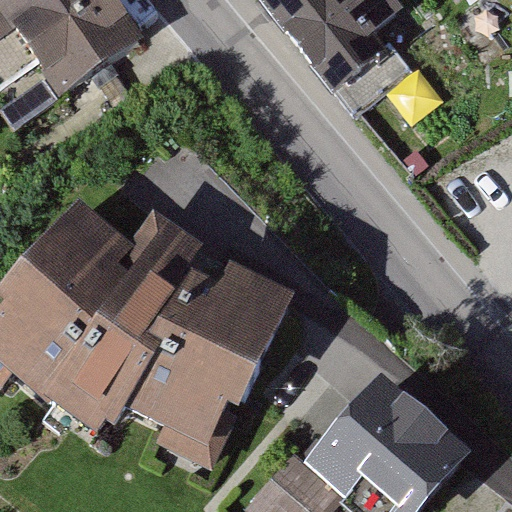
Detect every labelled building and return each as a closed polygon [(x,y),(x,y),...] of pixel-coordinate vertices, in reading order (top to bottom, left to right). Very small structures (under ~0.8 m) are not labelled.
[(149,49),(111,0),(14,0),(0,11),(0,98),(32,139),(149,49)] [(273,0),(263,9),(359,126),(415,80),(394,55),(385,62),(368,42),(392,22),(373,0),(273,0)] [(111,254),(58,214),(0,289),(0,377),(89,444),(108,415),(211,486),(284,311),(135,221),(111,254)] [(422,511),(460,462),(366,393),(300,482),(341,511),(422,511)] [(254,511),(309,511),(279,485),(254,511)]
